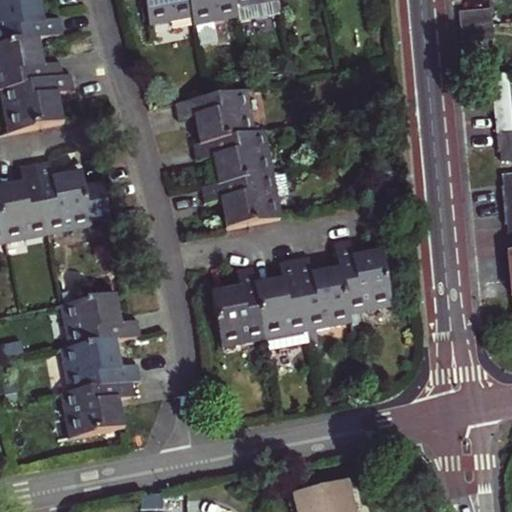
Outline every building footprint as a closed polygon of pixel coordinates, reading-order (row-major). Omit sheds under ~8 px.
[(0,49),(31,44),(38,43),(62,38),(59,22),(43,25),(36,27),(31,0),(17,0),(0,3),(0,49)] [(31,0),(36,27),(43,25),(38,0),(31,0)] [(143,0),(148,21),(191,12),(188,0),(143,0)] [(236,12),(234,4),(232,0),(188,0),(191,12),(193,21),(198,41),(216,37),(213,26),(211,17),(236,12)] [(277,0),(255,0),(234,4),(236,12),(278,3),(277,0)] [(150,30),(193,21),(191,12),(148,21),(150,30)] [(211,17),(213,26),(237,20),(236,12),(211,17)] [(462,16),(463,31),(491,28),(490,14),(462,16)] [(465,46),(492,44),(491,28),(463,31),(465,46)] [(36,69),(43,67),(38,43),(31,44),(36,69)] [(31,44),(0,49),(0,92),(7,91),(62,81),(58,64),(43,67),(36,69),(31,44)] [(496,108),(510,107),(507,78),(493,80),(496,108)] [(62,81),(7,91),(15,135),(56,128),(49,99),(57,98),(72,95),(69,79),(62,81)] [(7,91),(0,92),(0,98),(7,137),(15,135),(7,91)] [(255,136),(247,93),(237,94),(246,138),(255,136)] [(246,138),(237,94),(210,99),(175,106),(178,123),(194,121),(201,119),(205,145),(246,138)] [(62,127),(57,98),(49,99),(56,128),(62,127)] [(511,136),(511,130),(510,109),(510,107),(496,108),(496,111),(499,138),(511,136)] [(201,119),(194,121),(199,147),(205,145),(201,119)] [(274,177),(266,134),(257,136),(265,179),(274,177)] [(255,136),(246,138),(205,145),(199,147),(193,148),(195,162),(211,160),(219,158),(225,186),(265,179),(257,136),(255,136)] [(511,164),(511,136),(499,138),(499,142),(501,165),(511,164)] [(225,186),(219,158),(211,160),(216,188),(225,186)] [(49,165),(33,168),(46,231),(47,240),(90,232),(88,224),(108,220),(102,185),(82,190),(79,176),(52,182),(49,165)] [(22,193),(0,197),(0,219),(4,239),(46,231),(33,168),(18,171),(21,186),(22,193)] [(265,179),(225,186),(216,188),(200,191),(203,205),(218,203),(226,201),(232,231),(273,223),(269,202),(279,200),(290,198),(286,175),(274,177),(265,179)] [(511,178),(502,180),(505,203),(511,201),(511,178)] [(0,190),(0,197),(22,193),(21,186),(0,190)] [(283,221),(279,200),(269,202),(273,223),(283,221)] [(226,201),(218,203),(225,232),(232,231),(226,201)] [(5,248),(47,240),(46,231),(4,239),(5,248)] [(339,270),(340,277),(347,311),(390,302),(381,262),(354,267),(352,260),(349,243),(334,246),(339,270)] [(380,254),(352,260),(354,267),(381,262),(380,254)] [(308,261),(291,265),(303,328),(348,319),(347,311),(340,277),(312,283),(310,276),(308,261)] [(253,295),(261,336),(263,345),(265,356),(307,347),(305,337),(303,328),(291,265),(277,267),(280,282),(282,289),(253,295)] [(339,270),(310,276),(312,283),(340,277),(339,270)] [(237,298),(211,303),(219,345),(261,336),(253,295),(251,287),(249,273),(233,276),(235,291),(237,298)] [(251,287),(253,295),(282,289),(280,282),(251,287)] [(237,298),(235,291),(209,296),(211,303),(237,298)] [(116,296),(109,297),(114,327),(121,326),(116,296)] [(109,297),(68,304),(76,350),(111,344),(119,342),(139,339),(136,323),(121,326),(114,327),(109,297)] [(391,310),(390,302),(347,311),(348,319),(391,310)] [(60,306),(68,351),(76,350),(68,304),(60,306)] [(303,328),(305,337),(350,328),(348,319),(303,328)] [(261,336),(219,345),(221,354),(263,345),(261,336)] [(116,373),(124,372),(119,342),(111,344),(116,373)] [(76,350),(68,351),(76,394),(131,385),(140,383),(138,369),(124,372),(116,373),(111,344),(76,350)] [(76,394),(68,351),(59,353),(67,396),(76,394)] [(76,394),(67,396),(75,440),(116,432),(111,404),(119,402),(133,399),(131,385),(76,394)] [(75,440),(67,396),(61,397),(69,441),(75,440)] [(111,404),(116,432),(124,431),(119,402),(111,404)] [(350,511),(355,510),(348,480),(292,494),(296,511),(350,511)]
